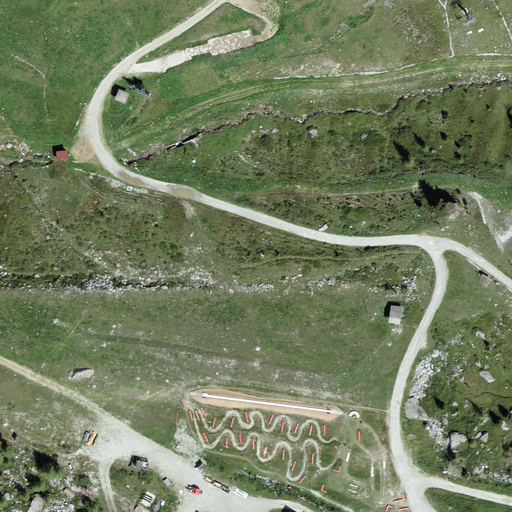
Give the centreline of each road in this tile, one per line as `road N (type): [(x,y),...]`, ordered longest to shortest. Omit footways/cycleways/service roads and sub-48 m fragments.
road 1 (track): [(430,240),(314,235),(133,179),(103,156),(92,130),(102,87),(128,60),(220,0)]
road 2 (track): [(229,511),(107,417),(0,359)]
road 3 (track): [(406,476),(394,408),(440,286),(430,240)]
